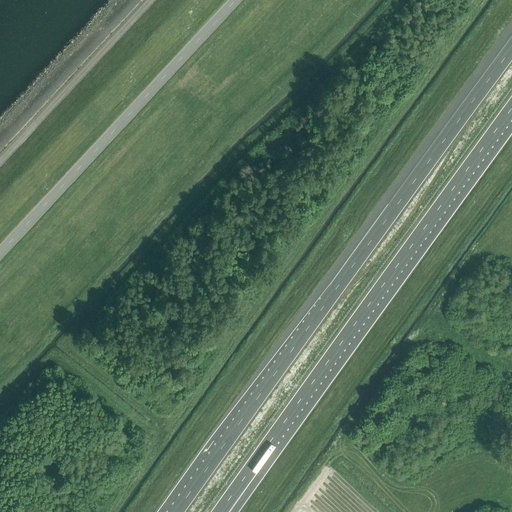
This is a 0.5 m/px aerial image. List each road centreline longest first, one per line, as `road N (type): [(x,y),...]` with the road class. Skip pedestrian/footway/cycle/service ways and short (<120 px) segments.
road 1 (motorway): [(511,41),(176,511)]
road 2 (motorway): [(270,441),(511,106)]
road 3 (tertiary): [(236,0),(0,253)]
